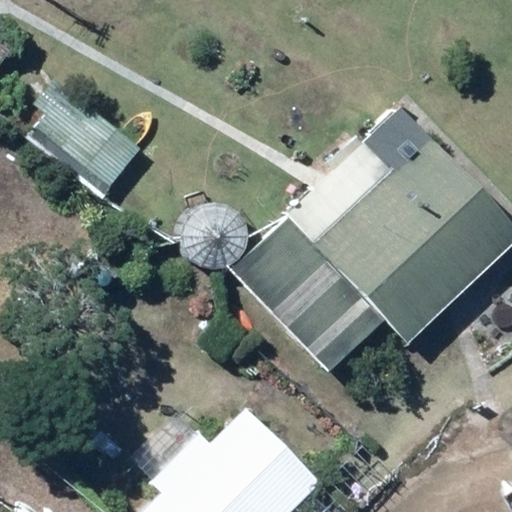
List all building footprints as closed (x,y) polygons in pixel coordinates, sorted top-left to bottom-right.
[(50,81),(14,126),(98,193),(134,148),(50,81)] [(321,163),(329,171),(226,270),(323,372),(380,317),(402,340),(511,235),(511,230),(394,108),(358,143),(350,136),(321,163)] [(159,256),(166,265),(175,271),(186,274),(197,273),(208,268),(216,261),(221,251),(222,240),(220,229),(214,219),(205,212),(194,209),(184,209),(174,212),(166,218),(160,226),(157,235),(156,245),(159,256)] [(219,310),(196,343),(219,359),(242,326),(219,310)] [(0,414),(17,398),(0,381),(0,414)] [(194,432),(146,482),(156,492),(135,511),(286,511),(315,482),(238,406),(203,442),(194,432)]
